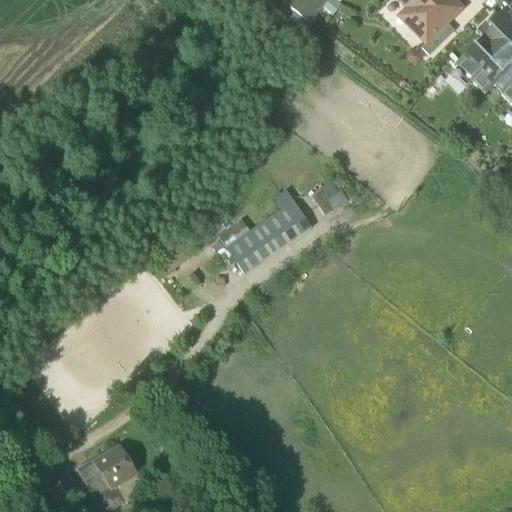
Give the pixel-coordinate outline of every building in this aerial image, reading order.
[(299,0),(289,11),(307,28),(330,2),(328,0),(299,0)] [(460,12),(447,0),(396,0),(408,12),(417,21),(409,29),(426,46),(446,26),(460,12)] [(417,21),(408,12),(400,20),(409,29),(417,21)] [(501,98),(511,110),(511,20),(506,14),(488,32),(491,35),(455,70),(457,72),(471,86),(484,99),(494,89),(502,97),(501,98)] [(454,34),(446,26),(426,46),(420,52),(428,60),(454,34)] [(471,86),(457,72),(444,85),(458,99),(471,86)] [(336,186),(312,202),(324,219),(347,203),(336,186)] [(274,202),(280,212),(293,203),(286,194),(274,202)] [(280,212),(278,213),(296,242),(312,232),(293,203),(280,212)] [(236,265),(243,276),(296,242),(278,213),(247,232),(224,247),(236,265)] [(215,218),(195,235),(205,246),(207,249),(216,240),(227,232),(215,218)] [(227,232),(216,240),(219,245),(221,243),(224,247),(247,232),(241,222),(227,232)] [(188,261),(205,246),(195,235),(178,250),(188,261)] [(171,241),(146,263),(164,283),(188,261),(178,250),(171,241)] [(221,243),(219,245),(211,251),(225,273),(236,265),(224,247),(221,243)] [(272,283),(254,293),(260,303),(277,292),(272,283)] [(119,449),(91,465),(109,495),(115,491),(137,479),(119,449)] [(112,511),(124,505),(115,491),(109,495),(91,465),(78,473),(101,511),(112,511)] [(48,491),(59,511),(80,500),(68,479),(48,491)] [(115,491),(124,505),(145,493),(137,479),(115,491)]
